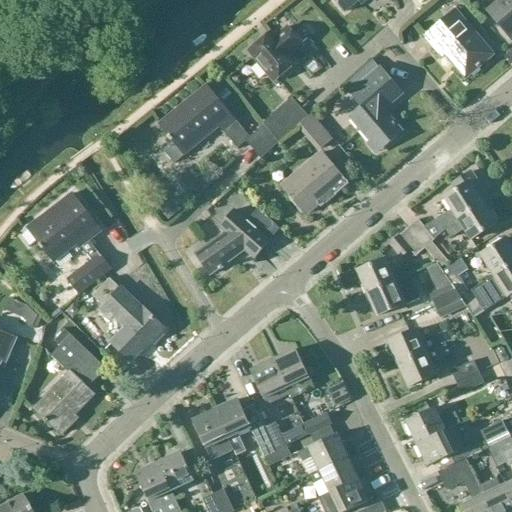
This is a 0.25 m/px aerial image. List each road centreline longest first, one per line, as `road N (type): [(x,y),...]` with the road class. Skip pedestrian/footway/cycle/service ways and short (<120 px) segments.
road 1 (residential): [(422,511),(358,382),(293,281)]
road 2 (residential): [(101,511),(84,469),(222,338)]
road 3 (residential): [(293,281),(468,125)]
road 4 (residential): [(222,338),(164,239),(248,162)]
